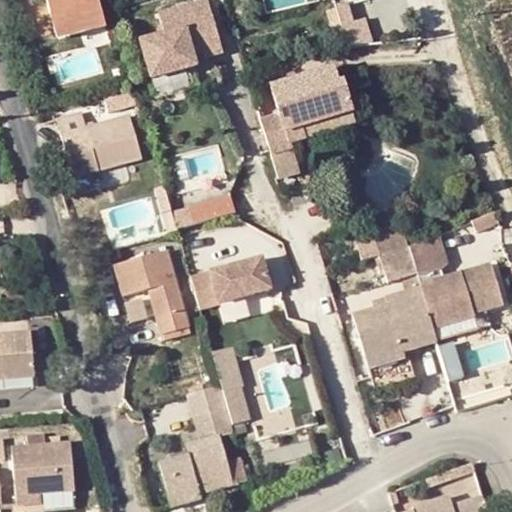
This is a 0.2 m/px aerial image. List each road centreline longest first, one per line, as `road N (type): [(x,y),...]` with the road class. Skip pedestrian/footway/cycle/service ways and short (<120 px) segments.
road 1 (residential): [(0,57),(126,511)]
road 2 (residential): [(377,482),(303,248),(265,188),(254,153)]
road 3 (residential): [(511,215),(423,0)]
road 4 (residential): [(377,482),(438,446),(475,439),(501,448)]
